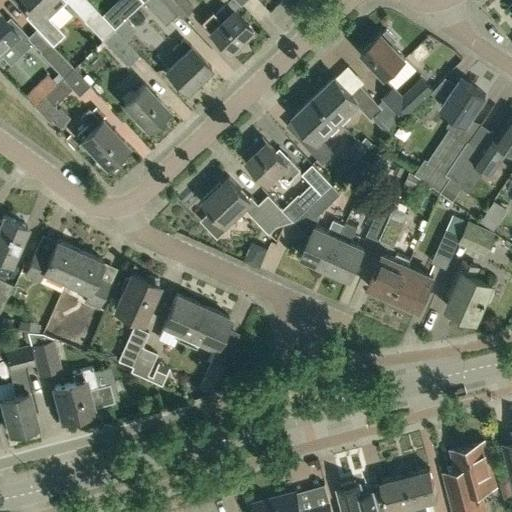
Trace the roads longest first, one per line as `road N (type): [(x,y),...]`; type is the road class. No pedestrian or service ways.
road 1 (tertiary): [(0,501),(511,366)]
road 2 (residential): [(114,208),(139,200),(347,0)]
road 3 (residential): [(274,294),(128,227),(114,208)]
road 4 (residential): [(114,208),(83,203),(0,142)]
